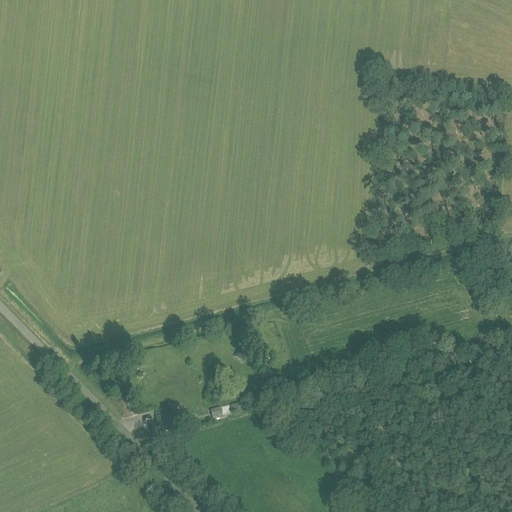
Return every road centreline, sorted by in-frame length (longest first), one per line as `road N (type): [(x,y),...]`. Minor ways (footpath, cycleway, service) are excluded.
road 1 (track): [(55,365),(511,246)]
road 2 (unclassified): [(193,511),(0,306)]
